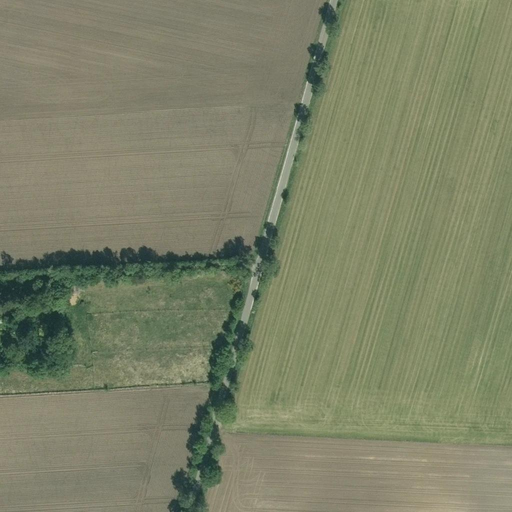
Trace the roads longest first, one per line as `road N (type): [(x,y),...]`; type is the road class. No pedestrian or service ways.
road 1 (residential): [(189,511),(337,0)]
road 2 (track): [(263,261),(0,273)]
